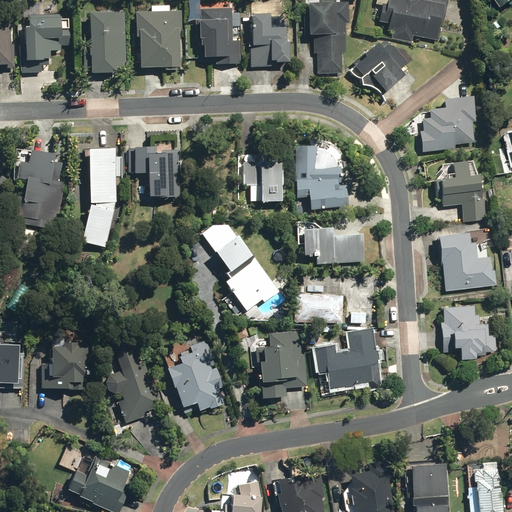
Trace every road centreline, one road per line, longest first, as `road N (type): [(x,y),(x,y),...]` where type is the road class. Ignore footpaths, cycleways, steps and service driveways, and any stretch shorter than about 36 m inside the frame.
road 1 (residential): [(0,105),(303,102),(355,121),(393,165),(419,413)]
road 2 (residential): [(164,511),(171,492),(218,452),(419,413)]
